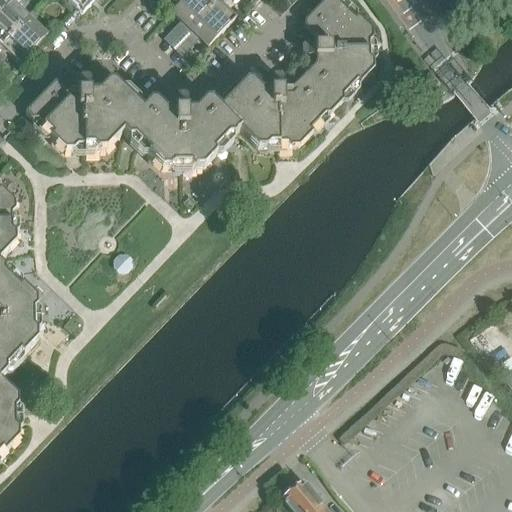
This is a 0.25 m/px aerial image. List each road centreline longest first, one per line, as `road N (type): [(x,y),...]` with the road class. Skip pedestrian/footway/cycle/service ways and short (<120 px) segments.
road 1 (tertiary): [(511,193),(189,511)]
road 2 (residential): [(0,118),(80,35),(121,34),(184,96),(210,95),(281,21)]
road 3 (tertiary): [(511,142),(458,89),(404,0)]
